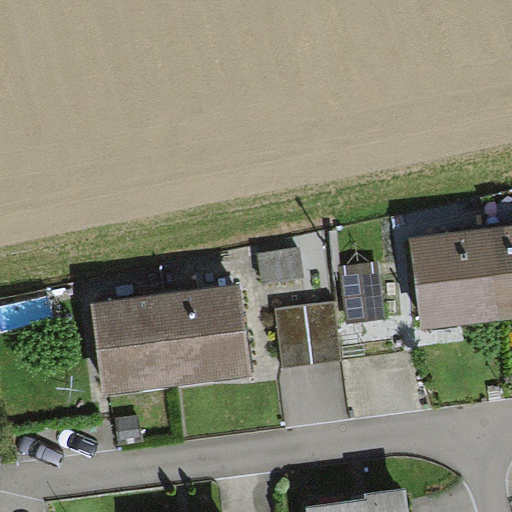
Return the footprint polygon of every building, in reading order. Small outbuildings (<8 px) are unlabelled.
[(511,227),(488,230),(499,318),(511,316),(511,227)] [(488,230),(410,240),(422,328),(499,318),(488,230)] [(239,284),(165,294),(177,386),(251,376),(239,284)] [(177,386),(165,294),(91,304),(103,395),(177,386)] [(334,301),(274,309),(282,366),(341,358),(334,301)]
